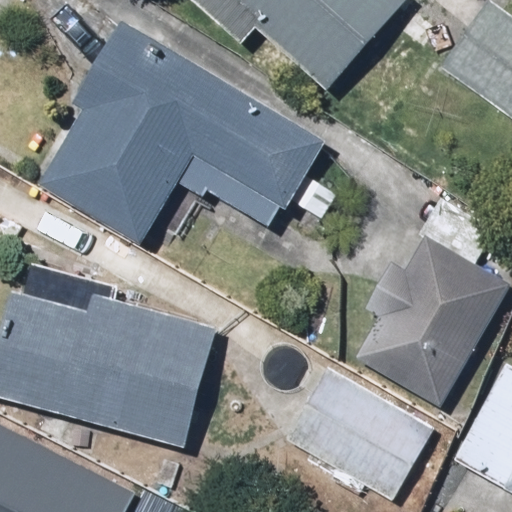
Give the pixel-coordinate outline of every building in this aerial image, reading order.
[(393,0),(216,0),(314,88),(393,0)] [(511,26),(487,6),(437,66),(511,128),(511,26)] [(129,253),(187,156),(278,206),(310,147),(221,98),(224,93),(133,39),(37,199),(129,253)] [(349,357),(433,409),(504,294),(420,243),(349,357)] [(0,285),(0,397),(178,435),(201,329),(0,285)] [(331,365),(283,441),(384,504),(432,429),(331,365)] [(0,438),(0,511),(122,511),(129,499),(0,438)] [(511,468),(500,491),(511,497),(511,468)]
